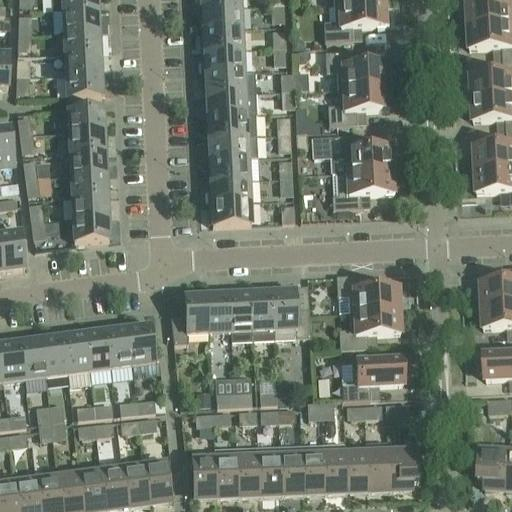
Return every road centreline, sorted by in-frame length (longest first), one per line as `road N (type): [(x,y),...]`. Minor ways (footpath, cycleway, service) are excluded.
road 1 (residential): [(162,280),(145,0)]
road 2 (residential): [(162,280),(185,266),(437,253)]
road 3 (residential): [(449,511),(437,253)]
road 4 (residential): [(437,253),(425,0)]
road 5 (residential): [(0,300),(162,280)]
